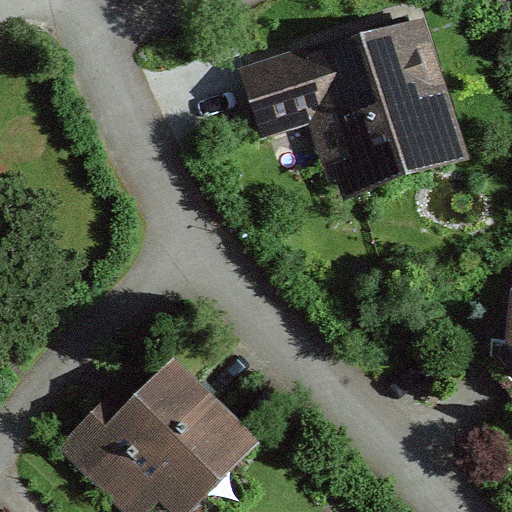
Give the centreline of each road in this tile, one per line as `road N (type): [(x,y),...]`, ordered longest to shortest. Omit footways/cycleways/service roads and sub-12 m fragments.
road 1 (residential): [(449,511),(197,250)]
road 2 (residential): [(197,250),(78,361),(0,469)]
road 3 (residential): [(197,250),(141,146),(88,0)]
